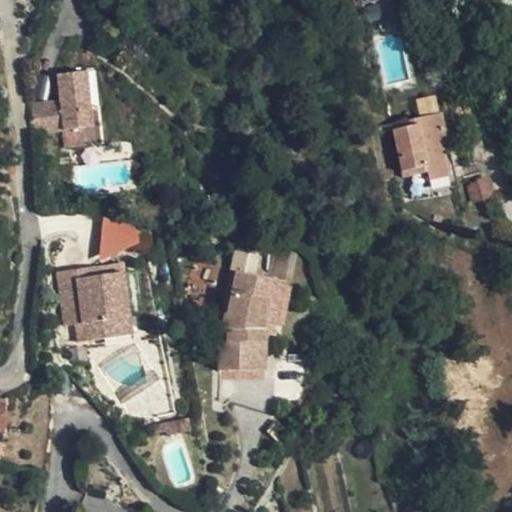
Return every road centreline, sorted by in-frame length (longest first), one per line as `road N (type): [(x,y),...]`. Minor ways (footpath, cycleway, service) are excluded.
road 1 (unknown): [(0,388),(28,375),(31,347),(31,194),(5,11)]
road 2 (unknown): [(53,511),(74,413),(97,418),(150,489)]
